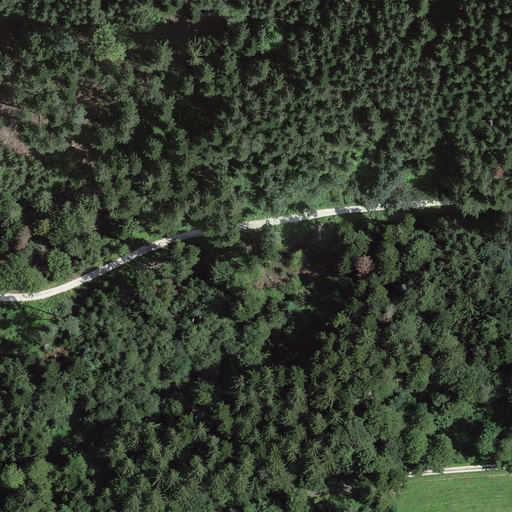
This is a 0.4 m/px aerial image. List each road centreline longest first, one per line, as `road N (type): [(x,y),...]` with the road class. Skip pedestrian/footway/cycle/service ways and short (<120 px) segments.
road 1 (track): [(0,296),(22,299),(73,284),(156,244),(234,224),(511,196)]
road 2 (track): [(213,511),(409,475),(511,465)]
road 3 (track): [(283,0),(175,28),(0,24)]
